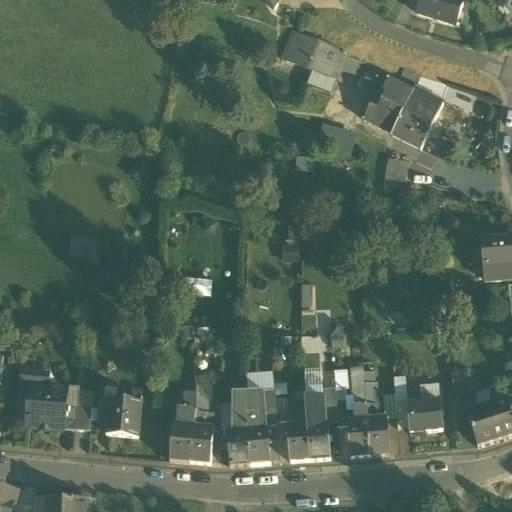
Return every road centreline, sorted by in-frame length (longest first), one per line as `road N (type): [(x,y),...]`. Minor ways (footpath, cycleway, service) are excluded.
road 1 (residential): [(0,466),(223,492),(364,484),(511,460)]
road 2 (residential): [(511,73),(393,36),(345,0)]
